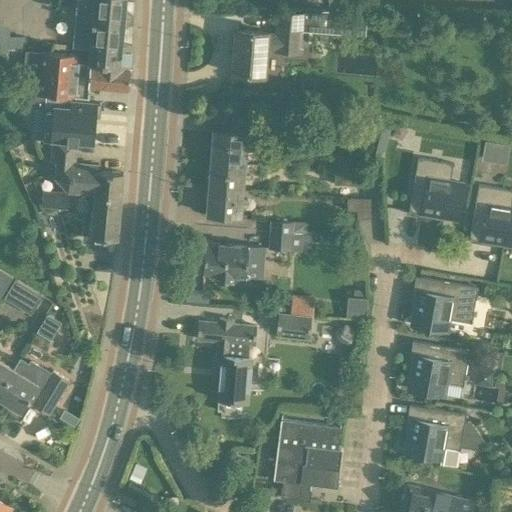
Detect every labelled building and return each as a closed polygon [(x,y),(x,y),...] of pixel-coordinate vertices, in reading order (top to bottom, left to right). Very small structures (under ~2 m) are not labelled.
[(91,53),(90,63),(90,64),(130,68),(131,52),(119,51),(123,0),(74,0),(69,51),(91,53)] [(262,86),(262,77),(263,77),(265,51),(299,53),(301,30),(302,14),(277,12),(276,34),(267,34),(267,32),(235,30),(232,75),(243,76),(242,85),(262,86)] [(38,94),(39,94),(73,97),(73,91),(77,62),(77,55),(21,49),(19,73),(39,75),(38,94)] [(90,64),(90,63),(77,62),(73,91),(85,93),(85,98),(127,103),(129,78),(130,68),(90,64)] [(25,95),(24,107),(44,108),(45,97),(25,95)] [(72,107),(45,105),(41,141),(53,143),(76,144),(93,146),(97,103),(72,101),(72,107)] [(211,161),(244,163),(246,148),(256,149),(258,119),(230,117),(229,132),(213,131),(211,161)] [(383,157),(391,126),(392,123),(375,119),(367,153),(383,157)] [(497,144),(486,142),(484,157),(495,159),(497,144)] [(94,195),(120,197),(122,174),(98,172),(98,166),(74,164),(76,144),(53,143),(51,162),(56,162),(55,178),(67,192),(94,194),(94,195)] [(418,157),(408,213),(409,214),(410,210),(456,218),(462,183),(450,180),(452,164),(454,164),(454,163),(418,157)] [(211,161),(209,186),(242,189),(244,163),(211,161)] [(362,174),(334,171),(333,184),(361,187),(362,174)] [(511,189),(478,184),(468,240),(470,241),(470,237),(511,243),(511,207),(510,207),(511,196),(511,189)] [(240,216),(242,189),(209,186),(207,213),(240,216)] [(66,209),(68,193),(42,191),(41,207),(66,209)] [(116,240),(120,197),(94,195),(91,238),(116,240)] [(370,199),(367,199),(347,199),(347,211),(356,211),(356,218),(370,219),(370,199)] [(272,221),(271,231),(291,232),(291,223),(272,221)] [(291,232),(271,231),(270,246),(290,247),(290,245),(296,245),(297,235),(291,235),(291,232)] [(232,281),(233,275),(261,277),(262,245),(204,242),(202,274),(215,274),(215,280),(232,281)] [(0,297),(12,277),(0,269),(0,297)] [(472,286),(415,276),(415,277),(419,278),(415,300),(411,324),(446,331),(448,318),(464,321),(464,322),(465,323),(472,286)] [(43,296),(15,279),(4,298),(31,315),(43,296)] [(40,333),(55,338),(62,317),(47,312),(40,333)] [(310,316),(278,313),(275,334),(308,338),(310,316)] [(220,369),(218,400),(247,403),(251,357),(248,357),(249,344),(255,344),(257,326),(199,321),(198,340),(217,341),(215,369),(220,369)] [(412,341),(416,342),(412,364),(408,388),(443,395),(445,382),(461,385),(461,386),(462,386),(469,350),(412,340),(412,341)] [(18,358),(12,369),(13,369),(0,390),(0,399),(20,412),(27,401),(32,404),(47,414),(68,380),(52,370),(50,373),(30,361),(28,364),(18,358)] [(0,361),(0,390),(13,369),(12,369),(0,361)] [(409,428),(405,452),(440,458),(442,446),(458,449),(458,450),(460,450),(466,414),(409,404),(409,405),(413,406),(409,428)] [(65,409),(60,418),(74,426),(79,418),(65,409)] [(281,415),(272,480),(281,481),(279,498),(320,503),(320,501),(309,500),(311,484),(336,487),(341,449),(337,448),(340,427),(281,420),(282,415),(281,415)] [(137,481),(143,467),(136,463),(130,477),(137,481)] [(469,511),(472,501),(406,484),(399,510),(406,511),(469,511)] [(0,511),(9,511),(11,509),(0,502),(0,511)]
